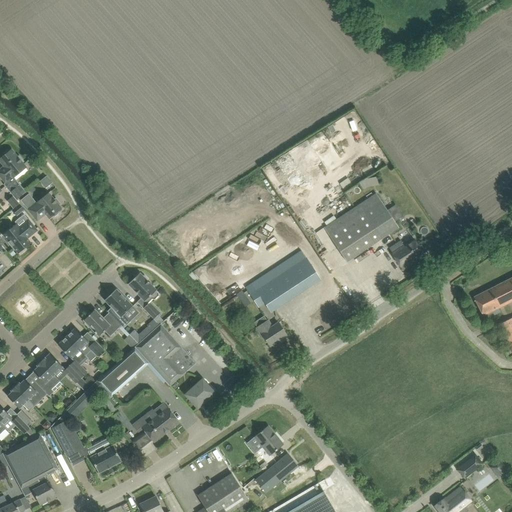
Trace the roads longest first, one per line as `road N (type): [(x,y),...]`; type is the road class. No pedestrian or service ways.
road 1 (unclassified): [(279,393),(293,371),(511,226)]
road 2 (residential): [(76,511),(154,475),(279,393)]
road 3 (unclassified): [(376,511),(279,393)]
road 4 (residential): [(27,358),(115,266)]
